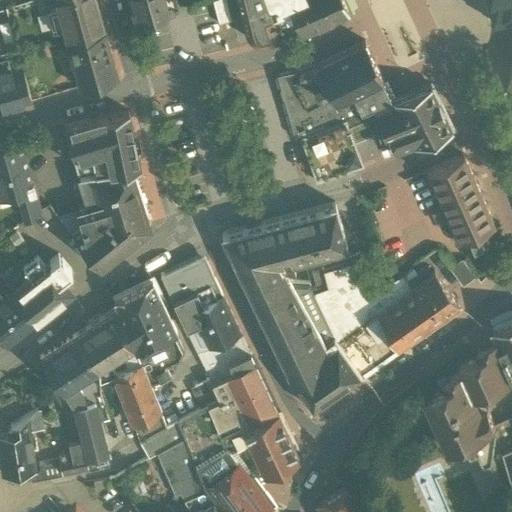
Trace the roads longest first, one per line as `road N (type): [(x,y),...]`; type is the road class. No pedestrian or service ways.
road 1 (residential): [(336,440),(291,414),(201,224)]
road 2 (residential): [(511,285),(383,390),(336,440)]
road 3 (residential): [(0,368),(176,238)]
road 4 (residential): [(312,45),(131,89)]
road 5 (residential): [(201,224),(360,180)]
road 6 (residential): [(176,238),(131,89)]
road 7 (residential): [(131,89),(0,124)]
